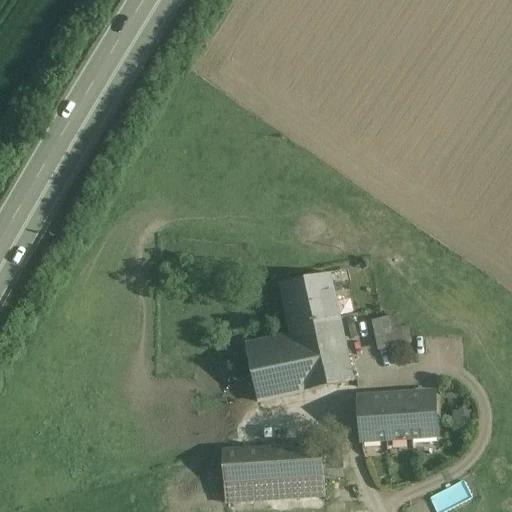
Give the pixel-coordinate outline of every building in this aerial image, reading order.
[(292,337),(304,392),(354,382),(331,274),(281,285),(292,337)] [(415,344),(412,324),(405,325),(403,314),(375,319),(381,350),(415,344)] [(304,392),(292,337),(246,347),(258,402),(304,392)] [(410,396),(413,437),(439,435),(436,395),(410,396)] [(413,437),(410,396),(385,398),(388,439),(413,437)] [(388,439),(385,398),(359,400),(362,441),(388,439)] [(343,444),(323,445),(324,471),(345,469),(343,444)] [(323,445),(222,450),(225,500),(326,495),(324,471),(323,445)]
